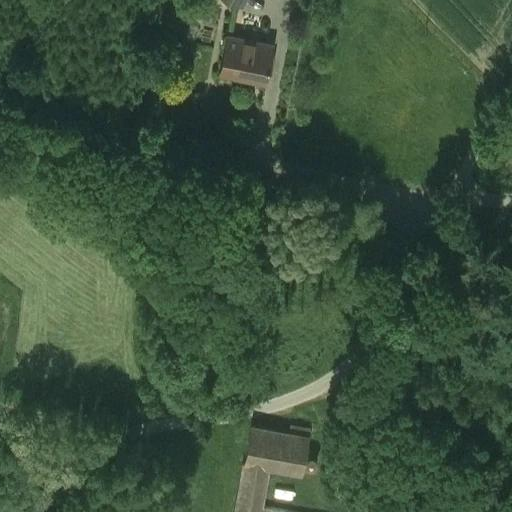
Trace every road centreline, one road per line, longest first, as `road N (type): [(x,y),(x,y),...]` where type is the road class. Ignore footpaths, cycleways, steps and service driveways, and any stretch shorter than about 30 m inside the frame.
road 1 (unclassified): [(449,195),(392,283),(366,343),(327,380),(265,408),(134,429),(93,454),(43,511)]
road 2 (unclassified): [(449,195),(0,110)]
road 3 (unclassified): [(511,92),(449,195)]
